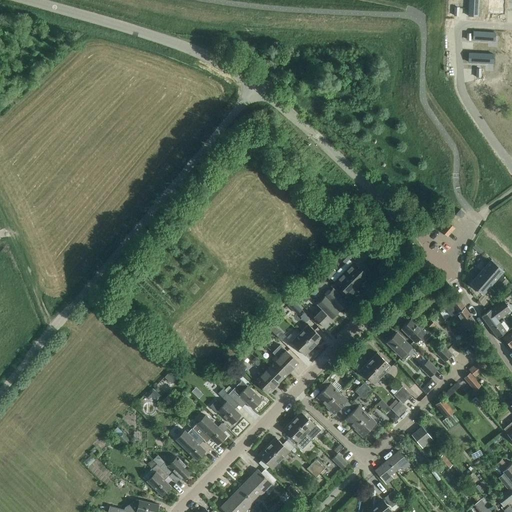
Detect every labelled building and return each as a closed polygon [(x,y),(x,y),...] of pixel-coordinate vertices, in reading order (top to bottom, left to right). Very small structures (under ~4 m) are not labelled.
[(478,16),(478,0),(469,0),(469,15),(478,16)] [(490,0),(490,12),(503,13),(503,0),(490,0)] [(474,30),(473,38),(495,39),(496,31),(474,30)] [(493,53),(469,53),(469,62),(493,63),(493,53)] [(457,213),(461,217),(465,213),(461,209),(457,213)] [(446,234),(448,236),(455,227),(449,222),(442,231),(446,234)] [(340,258),(345,262),(352,255),(347,251),(340,258)] [(470,283),(483,294),(504,270),(491,259),(470,283)] [(355,262),(345,272),(359,286),(369,276),(355,262)] [(324,273),(329,278),(336,271),(332,266),(324,273)] [(359,286),(345,272),(335,281),(349,296),(359,286)] [(508,281),(503,276),(492,288),(497,293),(508,281)] [(310,290),(316,296),(320,292),(315,286),(310,290)] [(334,287),(326,295),(340,310),(350,302),(334,287)] [(317,304),(322,309),(332,319),(340,310),(326,295),(317,304)] [(446,306),(445,306),(451,315),(456,313),(464,323),(463,323),(461,324),(466,330),(468,328),(469,329),(475,325),(476,324),(477,323),(458,297),(451,302),(446,306)] [(292,299),(287,304),(296,312),(301,308),(292,299)] [(482,315),(498,337),(506,331),(498,320),(511,311),(503,300),(482,315)] [(314,316),(326,328),(333,320),(332,319),(322,309),(314,316)] [(401,328),(408,335),(416,342),(421,337),(425,341),(429,337),(425,332),(426,332),(418,325),(411,318),(401,328)] [(430,319),(424,324),(429,331),(436,325),(430,319)] [(272,321),(267,325),(270,328),(282,340),(286,336),(272,321)] [(308,323),(300,331),(314,346),(323,338),(308,323)] [(257,334),(260,338),(270,328),(267,325),(261,329),(257,334)] [(288,337),(298,348),(305,355),(314,346),(300,331),(299,332),(296,329),(288,337)] [(387,342),(394,349),(402,357),(403,356),(406,359),(410,355),(407,352),(412,347),(404,339),(397,332),(387,342)] [(248,343),(251,347),(260,338),(257,334),(248,343)] [(282,353),(279,356),(292,369),(299,362),(282,345),(277,349),(282,353)] [(436,352),(438,354),(445,361),(452,354),(444,345),(436,352)] [(245,352),(243,353),(236,361),(239,365),(248,355),(245,352)] [(377,352),(369,360),(383,374),(391,366),(384,359),(377,352)] [(279,356),(272,364),(284,376),(292,369),(279,356)] [(360,370),(367,377),(374,384),(383,374),(369,360),(360,370)] [(421,367),(430,376),(437,369),(428,360),(421,367)] [(343,361),(334,370),(339,375),(348,366),(343,361)] [(272,364),(264,371),(277,384),(284,376),(272,364)] [(255,380),(261,386),(268,393),(277,384),(264,371),(255,380)] [(465,377),(471,385),(474,388),(479,383),(470,373),(465,377)] [(316,396),(325,405),(339,391),(326,378),(319,385),(323,389),(316,396)] [(243,381),(231,393),(241,403),(244,400),(253,408),(262,399),(243,381)] [(356,390),(360,394),(369,386),(365,382),(356,390)] [(403,385),(399,389),(408,398),(412,394),(403,385)] [(423,390),(427,394),(430,390),(427,387),(426,388),(424,385),(421,387),(424,390),(423,390)] [(360,394),(365,399),(374,391),(369,386),(360,394)] [(152,388),(145,396),(149,399),(151,397),(154,397),(155,396),(158,399),(161,396),(158,394),(154,391),(152,388)] [(218,410),(225,417),(232,424),(241,414),(232,406),(236,401),(242,407),(242,406),(240,404),(241,403),(231,393),(228,391),(227,392),(223,389),(218,394),(222,398),(223,396),(227,400),(222,405),(216,399),(210,405),(217,412),(218,410)] [(392,409),(396,413),(399,416),(407,408),(403,403),(408,398),(399,389),(394,394),(400,401),(392,409)] [(339,391),(325,405),(334,414),(348,399),(339,391)] [(377,403),(379,406),(386,413),(391,408),(381,398),(377,403)] [(436,404),(442,412),(446,417),(453,411),(443,398),(436,404)] [(345,419),(353,427),(367,412),(359,404),(345,419)] [(301,411),(292,419),(307,434),(311,438),(320,429),(301,411)] [(367,412),(353,427),(362,436),(377,422),(367,412)] [(206,414),(193,427),(206,439),(209,435),(218,444),(227,435),(220,428),(209,417),(206,414)] [(292,419),(284,428),(298,442),(297,443),(302,447),(311,438),(307,434),(292,419)] [(433,439),(422,425),(411,434),(423,448),(433,439)] [(130,438),(117,427),(112,432),(125,444),(130,438)] [(175,438),(189,453),(197,460),(206,450),(197,441),(201,437),(207,443),(207,442),(205,440),(206,439),(193,427),(189,431),(186,428),(175,438)] [(276,436),(267,445),(281,459),(289,450),(283,443),(276,436)] [(258,454),(266,461),(272,467),(281,459),(267,445),(258,454)] [(399,450),(388,460),(396,470),(400,466),(404,470),(411,464),(399,450)] [(153,457),(158,463),(161,465),(166,460),(158,453),(153,457)] [(348,463),(341,456),(338,453),(332,459),(342,469),(348,463)] [(438,458),(446,468),(452,464),(443,453),(438,458)] [(166,460),(161,465),(170,475),(174,471),(183,480),(192,470),(185,463),(177,456),(169,464),(166,460)] [(502,458),(497,463),(502,469),(510,479),(511,481),(511,461),(508,465),(502,458)] [(312,464),(320,472),(324,468),(317,460),(312,464)] [(375,470),(382,477),(386,483),(393,478),(390,474),(396,470),(388,460),(375,470)] [(147,481),(155,488),(162,495),(171,486),(162,477),(166,473),(172,478),(170,475),(161,465),(158,463),(154,467),(157,471),(147,481)] [(308,468),(316,476),(320,472),(312,464),(308,468)] [(258,469),(249,478),(263,492),(272,483),(258,469)] [(500,494),(508,502),(511,499),(511,483),(503,472),(498,476),(508,488),(500,494)] [(126,478),(133,482),(135,478),(128,474),(126,478)] [(249,478),(239,488),(254,502),(263,492),(249,478)] [(286,489),(295,498),(300,493),(291,484),(286,489)] [(474,488),(479,495),(484,491),(478,485),(474,488)] [(239,488),(230,497),(244,511),(254,502),(239,488)] [(393,506),(397,503),(403,510),(404,509),(395,497),(398,494),(395,490),(386,497),(393,506)] [(472,495),(477,502),(475,504),(481,511),(491,511),(476,492),(472,495)] [(497,498),(504,506),(508,502),(500,494),(497,497),(498,498),(497,498)] [(243,511),(244,511),(230,497),(221,507),(226,511),(243,511)] [(111,511),(156,511),(159,504),(137,499),(125,506),(125,509),(110,506),(109,511),(111,511)] [(277,504),(283,510),(287,505),(281,499),(277,504)] [(366,511),(391,511),(392,511),(383,499),(366,511)]
